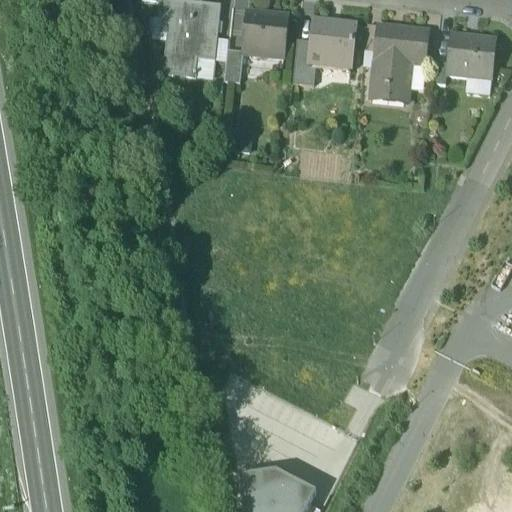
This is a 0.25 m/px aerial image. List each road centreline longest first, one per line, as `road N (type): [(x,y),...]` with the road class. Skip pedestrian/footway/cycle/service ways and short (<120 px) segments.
road 1 (primary): [(0,226),(44,511)]
road 2 (residential): [(383,358),(511,110)]
